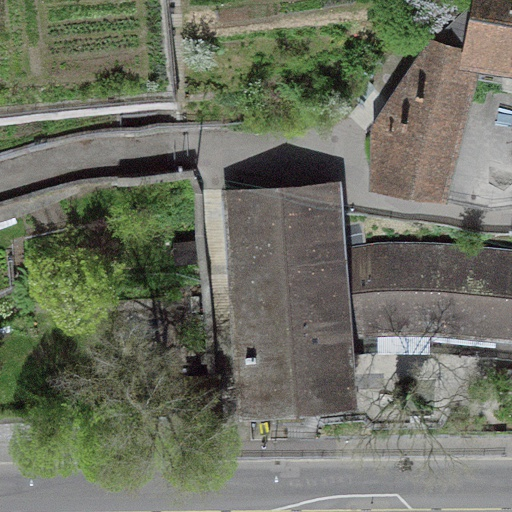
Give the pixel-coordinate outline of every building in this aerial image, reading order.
[(511,0),(476,0),(463,13),(433,41),(423,56),(464,67),(471,50),(511,56),(511,0)] [(464,67),(423,56),(403,87),(376,126),(375,175),(393,191),(431,197),(464,67)] [(367,83),(362,78),(351,90),(363,100),(373,88),(367,83)] [(365,251),(337,253),(331,183),(287,187),(232,191),(247,406),(298,402),(347,398),(343,341),(348,341),(376,339),(393,338),(407,338),(430,339),(443,339),(506,345),(511,345),(511,258),(498,258),(446,252),(421,251),(398,250),(380,250),(365,251)] [(191,412),(218,410),(217,395),(216,377),(189,379),(191,412)]
